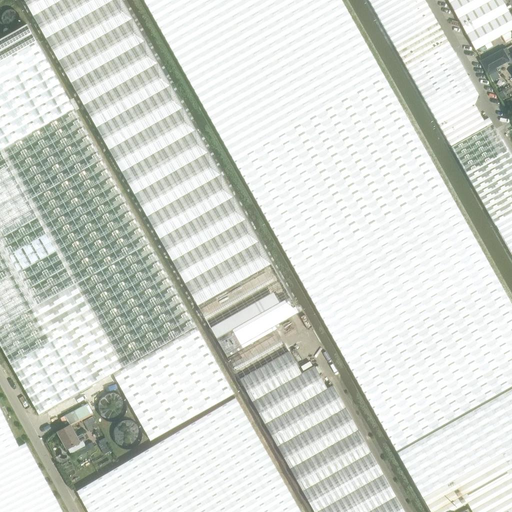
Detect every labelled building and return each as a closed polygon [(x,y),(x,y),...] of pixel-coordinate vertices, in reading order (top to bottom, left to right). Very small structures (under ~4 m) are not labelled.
[(23,0),(166,250),(224,355),(274,326),(297,313),(289,298),(120,0),(23,0)] [(340,0),(143,0),(422,497),(501,453),(511,446),(511,305),(422,145),(340,0)] [(437,128),(438,127),(439,126),(474,106),(478,95),(424,0),(365,0),(400,62),(437,128)] [(480,48),(511,30),(511,19),(501,0),(447,0),(475,50),(480,48)] [(0,345),(38,413),(39,415),(112,374),(150,441),(232,394),(233,394),(26,25),(0,39),(0,345)] [(508,61),(502,51),(481,62),(486,72),(508,61)] [(494,69),(487,73),(492,82),(499,78),(494,69)] [(474,106),(439,126),(449,143),(511,254),(511,159),(490,120),(489,118),(483,122),(474,106)] [(301,374),(274,326),(224,355),(251,402),(301,374)] [(403,511),(397,501),(367,448),(332,386),(326,389),(313,366),(301,374),(251,402),(277,448),(312,511),(403,511)] [(79,490),(76,491),(87,511),(300,511),(235,398),(234,398),(79,490)] [(0,511),(60,511),(27,448),(24,444),(22,445),(18,447),(14,438),(0,409),(0,511)] [(98,426),(93,416),(83,422),(89,431),(98,426)] [(65,450),(67,449),(69,454),(83,447),(81,442),(84,440),(81,435),(76,438),(70,426),(56,433),(65,450)] [(511,446),(501,453),(511,471),(511,446)] [(511,511),(511,471),(501,453),(422,497),(422,498),(430,511),(450,511),(467,503),(471,511),(511,511)]
